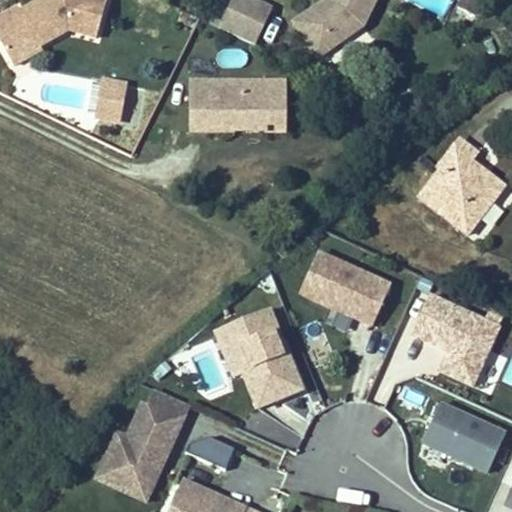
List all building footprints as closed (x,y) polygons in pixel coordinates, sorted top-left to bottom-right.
[(96,38),(107,0),(105,0),(41,0),(20,12),(18,8),(0,18),(0,43),(5,51),(32,36),(39,47),(68,31),(96,38)] [(251,0),(232,0),(218,29),(255,46),(272,10),(251,0)] [(363,28),(376,0),(332,0),(334,1),(332,5),(327,8),(323,3),(293,24),(317,59),(363,28)] [(332,5),(334,1),(332,0),(327,0),(323,3),(327,8),(332,5)] [(481,2),(477,0),(462,0),(459,7),(475,15),(481,2)] [(41,51),(39,47),(32,36),(5,51),(13,66),(41,51)] [(103,82),(97,119),(110,121),(117,84),(103,82)] [(286,133),(286,83),(189,83),(189,133),(234,133),(234,116),(265,116),(265,133),(286,133)] [(125,86),(117,84),(110,121),(118,123),(125,86)] [(234,116),(234,133),(265,133),(265,116),(234,116)] [(419,199),(467,236),(504,187),(471,162),(476,155),(459,141),(438,169),(440,171),(419,199)] [(370,326),(389,285),(319,253),(300,294),(370,326)] [(497,328),(428,297),(410,336),(447,353),(439,371),(471,386),(497,328)] [(255,408),(300,390),(268,311),(214,333),(232,377),(241,373),(255,408)] [(302,328),(316,362),(331,355),(317,322),(302,328)] [(102,468),(152,490),(164,463),(158,461),(162,452),(168,454),(190,407),(155,391),(148,408),(142,406),(127,439),(117,435),(102,468)] [(487,473),(504,434),(439,405),(422,444),(487,473)] [(191,453),(226,468),(236,446),(201,431),(191,453)] [(164,463),(168,454),(162,452),(158,461),(164,463)] [(96,481),(146,503),(152,490),(102,468),(96,481)] [(250,511),(246,510),(244,511),(235,511),(215,503),(218,497),(182,482),(168,511),(250,511)] [(244,511),(246,510),(218,497),(215,503),(235,511),(244,511)]
